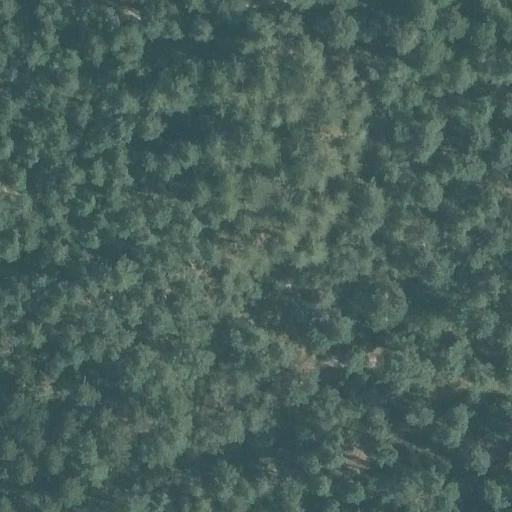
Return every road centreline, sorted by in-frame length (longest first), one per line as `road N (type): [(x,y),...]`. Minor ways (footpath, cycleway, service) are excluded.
road 1 (track): [(298,1),(317,35),(365,69),(376,114),(361,177),(330,232),(297,265),(281,310),(320,368),(392,364),(511,391)]
road 2 (track): [(309,0),(253,4),(190,33),(168,32),(110,0)]
road 3 (track): [(272,511),(285,430),(320,368)]
